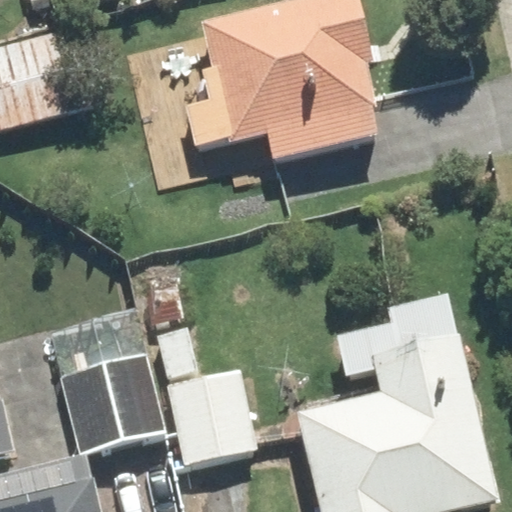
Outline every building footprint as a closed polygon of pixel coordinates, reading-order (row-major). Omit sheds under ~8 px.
[(122,8),(120,0),(32,0),(38,27),(122,8)] [(272,175),(387,150),(354,3),(196,38),(206,84),(200,85),(206,109),(184,114),(195,163),(266,148),(272,175)] [(0,145),(10,143),(16,176),(106,159),(82,37),(0,52),(0,145)] [(315,511),(503,511),(449,306),(389,322),(392,334),(335,349),(347,394),(374,387),(379,408),(294,431),(315,511)] [(138,318),(43,343),(75,467),(171,442),(138,318)] [(205,384),(195,334),(156,342),(184,479),(260,464),(242,377),(205,384)] [(3,410),(0,410),(0,466),(17,462),(3,410)] [(94,511),(83,470),(0,492),(0,511),(94,511)]
